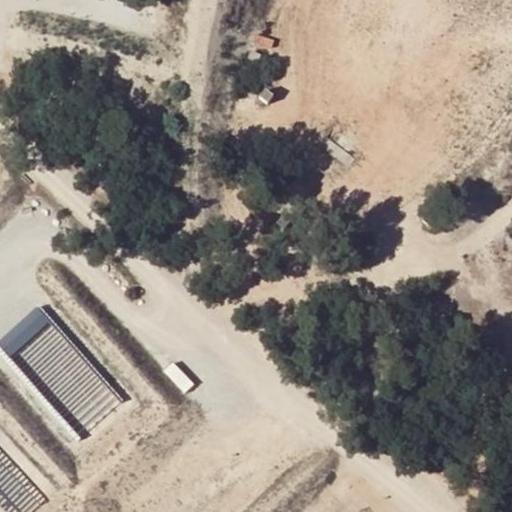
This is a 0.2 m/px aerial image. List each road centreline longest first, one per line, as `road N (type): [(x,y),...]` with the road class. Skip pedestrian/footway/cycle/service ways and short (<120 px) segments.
road 1 (track): [(0,115),(448,511)]
road 2 (track): [(511,312),(445,262),(272,287),(226,315)]
road 3 (track): [(191,284),(192,65),(207,0)]
road 4 (track): [(0,274),(42,238),(153,330),(177,332),(212,302)]
